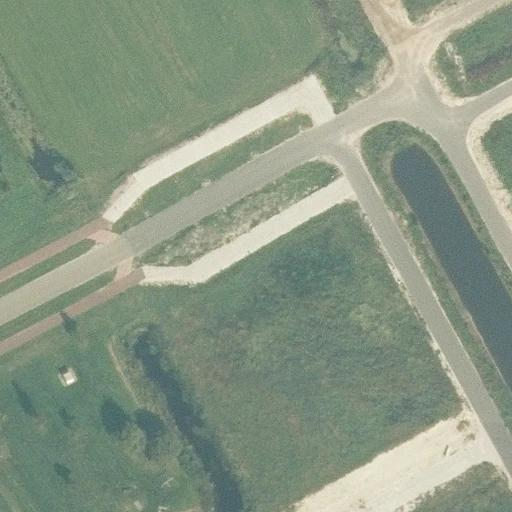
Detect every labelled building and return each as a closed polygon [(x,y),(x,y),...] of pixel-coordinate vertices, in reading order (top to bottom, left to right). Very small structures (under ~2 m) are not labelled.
[(25,0),(1,0),(0,1),(0,3),(18,36),(39,24),(25,0)] [(51,0),(25,0),(39,24),(59,13),(51,0)] [(77,0),(51,0),(59,13),(79,2),(77,0)] [(169,0),(159,0),(158,1),(164,12),(173,7),(169,0)] [(126,19),(116,24),(123,35),(132,30),(126,19)] [(105,30),(96,35),(103,46),(112,41),(105,30)] [(96,35),(87,40),(94,51),(103,46),(96,35)] [(65,52),(56,57),(63,68),(72,63),(65,52)] [(56,57),(47,62),(54,73),(63,68),(56,57)] [(511,125),(490,136),(511,173),(511,172),(511,125)] [(336,224),(309,239),(334,284),(360,269),(336,224)] [(278,267),(247,284),(273,332),(304,315),(306,318),(316,312),(305,291),(294,296),(278,267)] [(194,305),(173,317),(187,342),(181,345),(197,374),(225,358),(234,374),(257,361),(236,326),(213,339),(194,305)] [(386,343),(379,347),(385,359),(393,355),(386,343)] [(379,347),(371,351),(378,363),(385,359),(379,347)] [(346,365),(339,369),(345,381),(353,377),(346,365)] [(339,369),(331,373),(338,385),(345,381),(339,369)] [(73,381),(70,375),(63,378),(67,385),(73,381)] [(426,383),(405,395),(424,429),(445,418),(426,383)] [(308,385),(301,390),(307,402),(315,397),(308,385)] [(301,390),(293,394),(300,406),(307,402),(301,390)] [(405,395),(386,405),(405,440),(424,429),(405,395)] [(386,405),(365,417),(384,451),(405,440),(386,405)] [(268,407),(261,412),(267,423),(275,419),(268,407)] [(261,412),(253,416),(260,428),(267,423),(261,412)] [(365,417),(346,427),(365,461),(384,451),(365,417)] [(346,427),(327,437),(346,472),(365,461),(346,427)] [(327,437),(308,448),(327,482),(346,472),(327,437)] [(308,448),(287,459),(306,494),(327,482),(308,448)] [(287,459),(266,471),(285,505),(306,494),(287,459)] [(496,511),(487,493),(466,505),(469,511),(496,511)]
